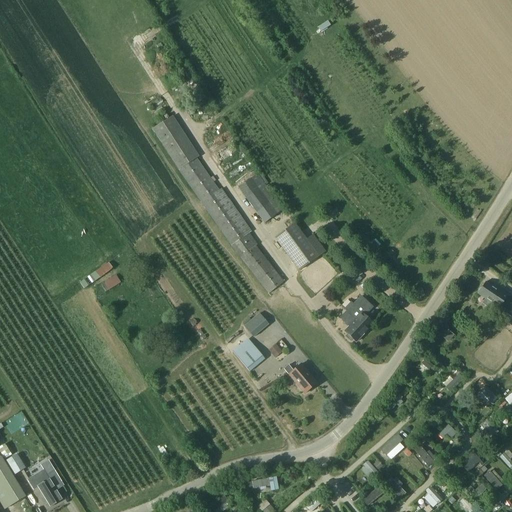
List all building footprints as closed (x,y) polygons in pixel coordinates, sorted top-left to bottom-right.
[(219,123),(219,120),(219,118),(218,115),(216,112),(215,110),(213,109),(211,107),(208,107),(205,106),(202,106),(200,107),(198,107),(195,109),(193,112),(192,114),(191,117),(190,120),(190,122),(191,126),(193,128),(194,130),(196,132),(199,133),(201,134),(204,135),(207,134),(210,133),(212,132),(215,130),(216,128),(218,126),(219,123)] [(199,157),(173,117),(152,130),(171,160),(231,246),(240,258),(268,294),(284,282),(255,245),(257,244),(249,233),(251,231),(222,189),(219,190),(197,158),(199,157)] [(378,121),(373,124),(378,134),(384,131),(378,121)] [(239,188),(257,214),(265,225),(285,210),(277,199),(259,174),(239,188)] [(295,224),(275,238),(299,272),(325,252),(313,235),(307,240),(295,224)] [(84,277),(88,284),(112,269),(108,263),(84,277)] [(104,291),(120,284),(116,276),(100,283),(104,291)] [(477,294),(485,299),(482,304),(488,308),(491,303),(510,316),(506,322),(511,326),(511,303),(502,297),(505,292),(494,285),(492,287),(485,282),(477,294)] [(348,327),(344,332),(347,335),(345,337),(351,342),(353,340),(356,342),(373,324),(365,317),(374,307),(361,296),(352,305),(350,303),(344,309),(346,312),(343,315),(340,318),(348,327)] [(264,309),(259,314),(268,324),(271,321),(269,318),(270,317),(264,309)] [(252,337),(267,324),(258,313),(242,326),(252,337)] [(249,372),(256,367),(265,360),(248,339),(232,352),(249,372)] [(275,358),(282,352),(275,344),(268,350),(275,358)] [(427,378),(433,369),(422,362),(416,370),(427,378)] [(284,369),(289,375),(304,394),(317,383),(302,365),(293,371),(288,365),(284,369)] [(458,374),(442,382),(447,391),(463,383),(458,374)] [(488,404),(494,398),(482,384),(476,390),(488,404)] [(385,406),(392,412),(403,398),(397,392),(385,406)] [(504,400),(498,406),(501,410),(508,405),(504,400)] [(372,437),(383,427),(378,421),(366,431),(372,437)] [(443,439),(451,428),(447,425),(439,435),(443,439)] [(420,445),(415,449),(427,465),(432,461),(420,445)] [(498,457),(511,470),(511,468),(511,454),(507,449),(498,457)] [(15,475),(25,468),(17,454),(6,461),(15,475)] [(0,511),(0,502),(4,509),(25,497),(1,457),(1,458),(0,456),(0,511)] [(408,478),(414,472),(399,458),(393,464),(408,478)] [(34,476),(27,481),(33,491),(37,488),(50,507),(62,500),(56,490),(63,486),(54,471),(48,461),(41,466),(44,470),(34,476)] [(368,479),(377,471),(368,461),(359,469),(368,479)] [(491,468),(483,476),(493,486),(501,478),(491,468)] [(399,499),(407,492),(391,476),(384,483),(399,499)] [(252,491),(277,490),(276,478),(251,480),(252,491)] [(471,487),(466,491),(470,496),(473,493),(476,498),(486,489),(482,484),(476,490),(475,491),(472,488),(471,487)] [(363,500),(369,507),(384,492),(378,486),(363,500)] [(433,508),(442,500),(437,493),(432,487),(422,496),(433,508)] [(210,511),(221,511),(232,506),(226,496),(207,507),(210,511)] [(468,511),(473,507),(464,498),(459,502),(468,511)] [(265,499),(257,507),(261,511),(273,511),(275,510),(265,499)]
